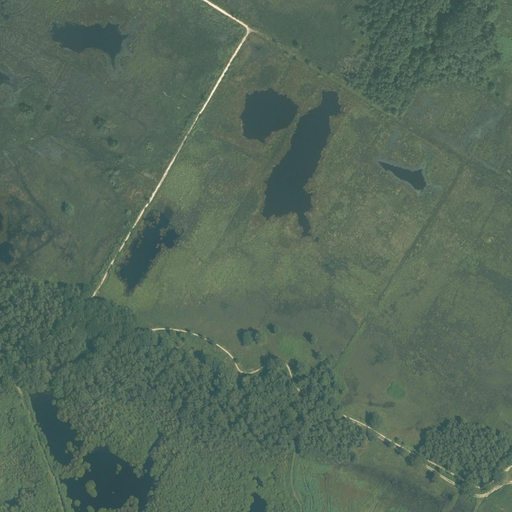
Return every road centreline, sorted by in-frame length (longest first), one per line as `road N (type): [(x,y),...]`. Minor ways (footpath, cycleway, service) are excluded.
road 1 (track): [(58,338),(183,354),(295,423)]
road 2 (track): [(319,412),(477,497),(511,483)]
